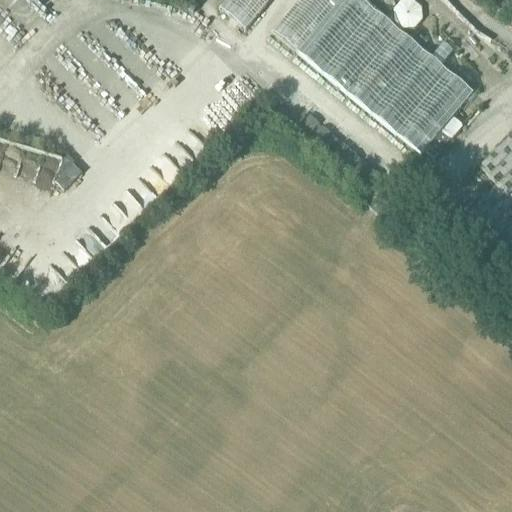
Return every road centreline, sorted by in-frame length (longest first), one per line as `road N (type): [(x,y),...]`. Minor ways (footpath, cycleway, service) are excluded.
road 1 (unknown): [(250,47),(376,149),(416,169),(456,158),(511,100)]
road 2 (unknown): [(111,178),(13,85),(8,71),(11,59),(89,0)]
road 3 (unknown): [(220,75),(111,178)]
road 4 (unknown): [(111,178),(42,243),(13,236),(0,215)]
